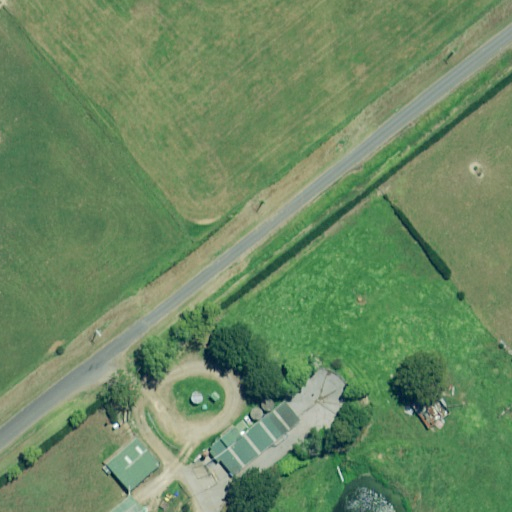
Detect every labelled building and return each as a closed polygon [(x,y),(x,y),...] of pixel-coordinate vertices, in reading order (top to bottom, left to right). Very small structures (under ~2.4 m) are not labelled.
[(264,398),(262,399),(262,400),(261,401),(261,403),(260,404),(260,405),(261,407),(261,408),(262,409),(263,410),(264,411),(265,412),(266,412),(268,412),(269,412),(271,412),(272,411),(273,411),(274,410),(275,409),(275,407),(276,406),(276,405),(276,403),(276,402),(275,401),(275,400),(274,399),(273,398),(271,397),(270,397),(269,396),(267,397),(266,397),(265,397),(264,398)] [(449,415),(439,400),(429,408),(423,400),(413,408),(429,430),(449,415)] [(301,421),(285,401),(253,426),(247,418),(208,450),(217,461),(220,459),(232,475),(301,421)] [(249,411),(248,413),(248,415),(248,416),(249,417),(249,418),(250,419),(251,420),(253,421),(254,421),(255,422),(257,422),(258,421),(259,421),(260,420),(261,419),(262,418),(263,417),(263,416),(264,414),(264,413),(263,412),(263,411),(262,409),(261,408),(260,407),(259,407),(258,406),(256,406),(255,406),(254,406),(252,407),(251,408),(250,408),(249,409),(249,411)] [(109,474),(112,471),(129,491),(159,464),(133,435),(105,460),(108,463),(104,467),(109,474)] [(144,511),(130,495),(110,511),(144,511)]
